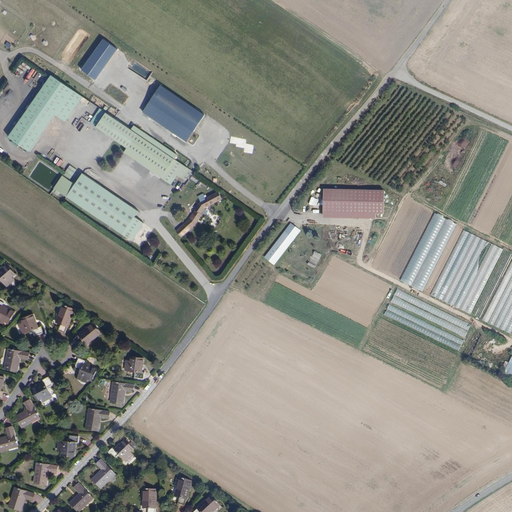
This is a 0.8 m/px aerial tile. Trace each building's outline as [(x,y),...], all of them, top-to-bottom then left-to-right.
[(218,0),(243,15),(250,3),(244,0),(218,0)] [(65,121),(82,97),(50,76),(8,138),(29,152),(54,114),(65,121)] [(141,133),(109,114),(99,128),(131,147),(141,133)] [(178,158),(141,133),(131,147),(128,152),(165,177),(178,158)] [(190,167),(178,158),(165,177),(174,184),(181,175),(184,177),(190,167)] [(70,165),(63,175),(70,180),(76,170),(70,165)] [(142,212),(84,174),(76,186),(68,198),(134,242),(145,224),(137,219),(142,212)] [(76,186),(62,176),(53,189),(68,198),(76,186)] [(383,214),(384,192),(324,190),(323,218),(375,219),(375,214),(383,214)] [(210,206),(226,198),(222,191),(209,197),(206,193),(201,196),(204,200),(198,209),(200,209),(197,213),(204,218),(207,214),(206,213),(210,206)] [(194,229),(190,225),(195,219),(200,224),(204,218),(197,213),(193,219),(181,231),(186,237),(194,229)] [(401,282),(423,292),(455,223),(433,213),(401,282)] [(194,229),(200,224),(195,219),(190,225),(194,229)] [(301,232),(291,224),(264,258),(274,266),(301,232)] [(479,301),(502,248),(461,230),(432,297),(471,314),(478,300),(479,301)] [(314,252),(308,265),(314,268),(321,255),(314,252)] [(471,316),(511,335),(511,333),(511,262),(493,303),(480,297),(471,316)] [(12,276),(15,273),(7,263),(0,269),(0,277),(0,278),(7,285),(14,279),(12,276)] [(393,305),(394,304),(466,337),(471,324),(419,300),(419,298),(397,288),(390,303),(393,305)] [(8,322),(14,311),(2,304),(3,302),(0,300),(0,322),(2,323),(4,320),(8,322)] [(65,331),(75,307),(64,303),(60,313),(59,313),(56,320),(61,322),(59,329),(65,331)] [(459,350),(464,339),(388,305),(383,316),(459,350)] [(45,331),(41,322),(35,324),(32,315),(23,318),(24,322),(20,323),(24,335),(37,331),(38,333),(45,331)] [(93,337),(101,330),(93,321),(74,339),(79,344),(84,340),(88,343),(94,338),(93,337)] [(483,341),(476,354),(480,356),(488,344),(483,341)] [(18,362),(19,357),(28,359),(29,353),(11,348),(8,357),(7,357),(4,367),(17,370),(19,362),(18,362)] [(145,371),(147,358),(131,355),(129,369),(139,371),(138,377),(147,379),(148,372),(145,371)] [(92,379),(97,367),(84,362),(86,359),(79,356),(76,365),(81,368),(78,377),(86,380),(88,377),(92,379)] [(48,387),(54,383),(49,375),(43,378),(45,381),(33,388),(39,399),(42,396),(45,400),(53,396),(48,387)] [(124,395),(125,390),(135,392),(136,386),(117,381),(115,391),(114,390),(112,401),(124,404),(126,396),(124,395)] [(39,414),(31,397),(25,400),(29,408),(17,414),(22,425),(32,421),(31,418),(39,414)] [(99,420),(100,415),(109,416),(110,410),(91,408),(90,417),(88,417),(87,428),(100,429),(101,421),(99,420)] [(18,442),(12,424),(6,426),(8,434),(0,436),(0,449),(9,447),(9,445),(18,442)] [(74,455),(76,441),(79,442),(80,434),(71,433),(70,440),(60,439),(59,449),(62,449),(62,453),(74,455)] [(134,449),(125,440),(116,450),(113,448),(109,453),(115,459),(120,454),(127,461),(134,455),(131,452),(134,449)] [(115,472),(102,459),(97,463),(102,468),(93,478),(101,487),(109,480),(108,479),(115,472)] [(45,476),(47,471),(56,473),(57,466),(38,462),(36,471),(35,471),(33,481),(45,484),(47,476),(45,476)] [(185,480),(180,478),(175,495),(180,497),(178,503),(185,505),(187,499),(188,499),(193,481),(185,479),(185,480)] [(93,496),(80,483),(75,487),(80,493),(70,502),(79,511),(86,504),(86,503),(93,496)] [(32,498),(34,492),(15,487),(13,496),(11,495),(8,506),(20,509),(23,501),(22,501),(23,496),(32,498)] [(156,508),(157,489),(145,489),(144,499),(143,499),(143,507),(148,507),(147,511),(154,511),(155,508),(156,508)] [(219,504),(211,495),(198,508),(193,511),(212,511),(219,504)]
